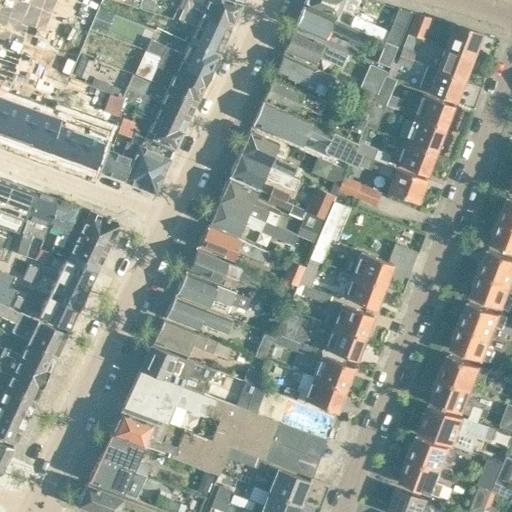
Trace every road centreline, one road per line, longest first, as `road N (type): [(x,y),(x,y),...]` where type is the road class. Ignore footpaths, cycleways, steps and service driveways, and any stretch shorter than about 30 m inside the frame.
road 1 (residential): [(345,511),(511,68)]
road 2 (residential): [(33,507),(163,224)]
road 3 (residential): [(163,224),(266,0)]
road 4 (residential): [(163,224),(0,159)]
